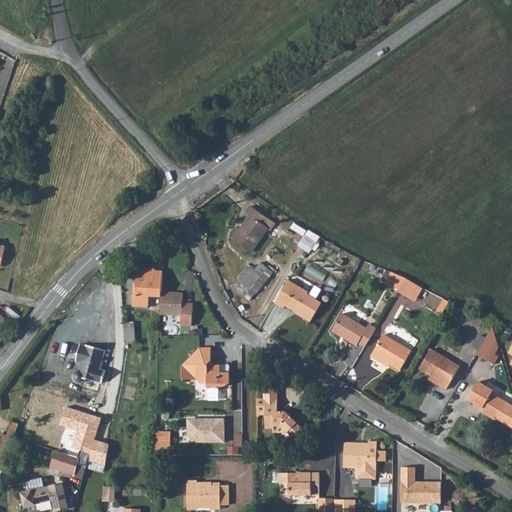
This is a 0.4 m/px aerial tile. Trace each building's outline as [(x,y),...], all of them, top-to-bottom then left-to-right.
[(271,229),(275,222),(251,205),(245,212),(250,215),(244,224),(245,225),(234,240),(251,251),(268,227),(271,229)] [(309,228),(299,244),(311,251),(321,235),(309,228)] [(257,293),(273,272),(267,267),(262,274),(251,265),(239,279),(250,289),(248,293),(253,296),(256,292),(257,293)] [(161,291),(162,270),(155,270),(155,268),(137,267),(135,293),(133,293),(132,304),(148,305),(149,295),(161,296),(161,291)] [(405,277),(391,271),(385,281),(399,289),(405,277)] [(416,298),(423,288),(405,277),(399,289),(398,291),(406,296),(408,293),(416,298)] [(308,290),(289,279),(275,302),(284,307),(286,305),(297,311),(296,312),(311,321),(322,302),(309,294),(308,290)] [(182,293),(161,291),(161,296),(160,313),(181,314),(180,325),(192,325),(193,302),(182,302),(182,293)] [(441,316),(449,301),(443,298),(434,311),(441,316)] [(461,316),(464,311),(453,305),(450,310),(461,316)] [(0,340),(13,324),(8,321),(12,316),(0,306),(0,340)] [(332,330),(344,337),(356,344),(358,342),(365,346),(376,327),(369,323),(367,327),(342,313),(332,330)] [(133,321),(124,322),(125,343),(135,342),(133,321)] [(499,346),(493,324),(476,353),(490,361),(499,346)] [(371,355),(378,360),(379,357),(390,364),(400,369),(412,350),(384,334),(371,355)] [(101,349),(90,345),(86,344),(86,346),(80,344),(76,360),(81,362),(79,369),(75,371),(73,374),(74,378),(76,381),(79,382),(83,381),(86,377),(92,379),(101,349)] [(211,360),(211,346),(199,346),(182,364),(201,383),(206,383),(207,386),(227,386),(230,383),(229,365),(226,362),(220,363),(215,364),(211,360)] [(106,350),(101,349),(92,379),(102,381),(105,370),(100,368),(106,350)] [(435,376),(432,380),(446,388),(460,366),(431,349),(420,368),(431,374),(435,376)] [(379,357),(378,360),(389,366),(390,364),(379,357)] [(494,390),(478,381),(468,398),(478,404),(482,406),(480,410),(497,419),(507,402),(492,393),(494,390)] [(264,389),(264,397),(271,397),(271,407),(277,407),(277,388),(264,389)] [(264,399),(257,399),(257,414),(265,414),(265,427),(273,427),(273,431),(288,431),(293,436),(302,427),(286,411),(277,411),(277,407),(271,407),(271,397),(264,397),(264,399)] [(111,444),(95,439),(102,418),(68,407),(62,425),(77,430),(72,446),(91,452),(89,460),(105,465),(111,444)] [(224,417),(188,418),(188,442),(225,441),(224,417)] [(15,433),(16,430),(9,428),(7,435),(1,433),(0,435),(0,446),(9,449),(13,437),(15,433)] [(155,440),(170,440),(170,431),(155,431),(155,440)] [(170,448),(170,440),(155,440),(155,448),(161,448),(170,448)] [(376,449),(376,441),(366,441),(366,443),(360,443),(343,442),(342,467),(355,468),(354,479),(375,480),(375,459),(385,459),(385,449),(376,449)] [(0,454),(6,456),(9,449),(0,446),(0,454)] [(51,466),(74,473),(79,457),(56,450),(51,466)] [(415,467),(402,467),(401,502),(441,503),(442,482),(415,481),(415,467)] [(318,494),(318,472),(278,471),(277,482),(287,482),(287,493),(318,494)] [(45,487),(42,477),(20,482),(25,506),(53,499),(56,510),(68,507),(62,482),(45,487)] [(229,487),(221,487),(212,488),(212,485),(198,485),(198,482),(188,483),(188,511),(199,511),(200,511),(200,509),(211,509),(211,511),(222,510),(222,507),(230,507),(229,487)] [(105,485),(105,496),(116,497),(117,486),(105,485)] [(317,511),(333,511),(333,499),(333,498),(318,498),(317,511)] [(348,511),(349,499),(333,498),(333,499),(333,511),(348,511)]
